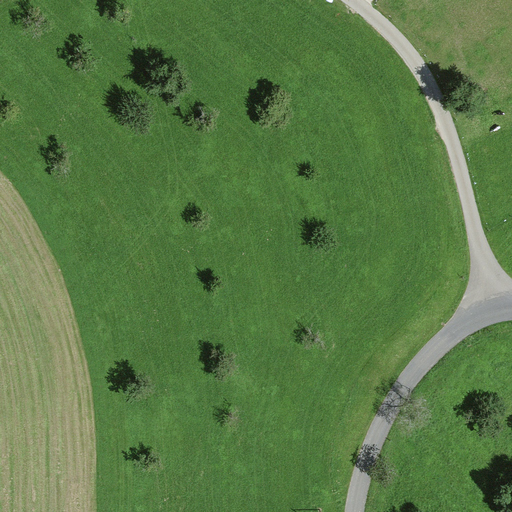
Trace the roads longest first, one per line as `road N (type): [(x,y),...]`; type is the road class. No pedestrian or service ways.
road 1 (unclassified): [(491,317),(451,132),(414,58),(346,0)]
road 2 (unclassified): [(491,317),(434,354),(393,407),(357,511)]
